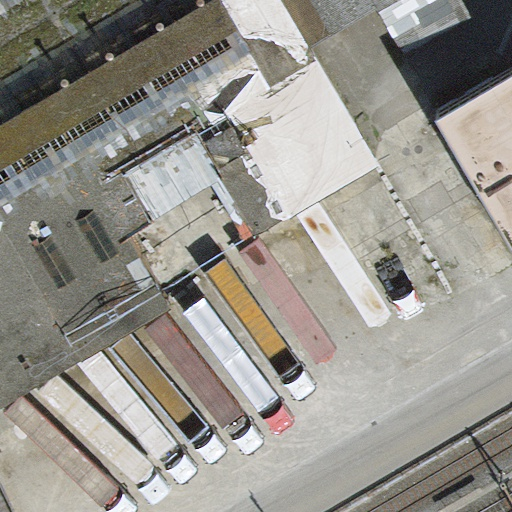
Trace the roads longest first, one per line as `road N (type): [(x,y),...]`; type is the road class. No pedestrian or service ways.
road 1 (unknown): [(511,303),(388,90),(403,50),(482,0)]
road 2 (residential): [(511,372),(267,511)]
